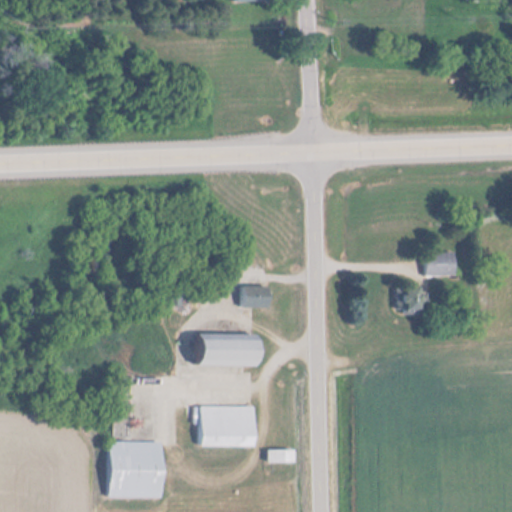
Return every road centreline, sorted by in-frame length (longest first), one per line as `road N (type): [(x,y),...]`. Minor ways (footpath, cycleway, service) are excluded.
road 1 (primary): [(0,160),(511,142)]
road 2 (residential): [(303,0),(317,511)]
